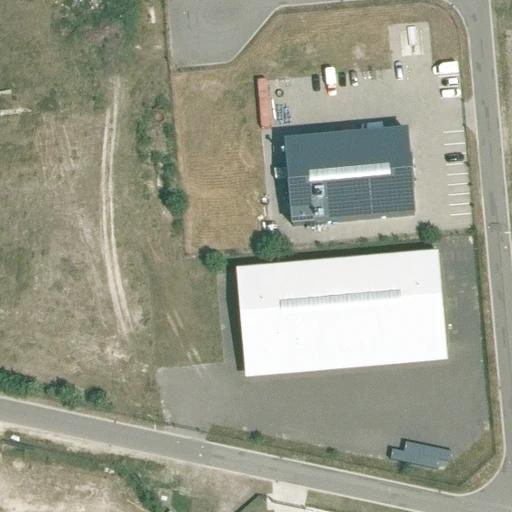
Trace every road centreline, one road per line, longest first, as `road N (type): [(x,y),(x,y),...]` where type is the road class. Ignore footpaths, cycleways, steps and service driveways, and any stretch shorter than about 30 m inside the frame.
road 1 (unclassified): [(477,0),(511,402)]
road 2 (unclassified): [(227,461),(465,511)]
road 3 (unclassified): [(0,411),(227,461)]
